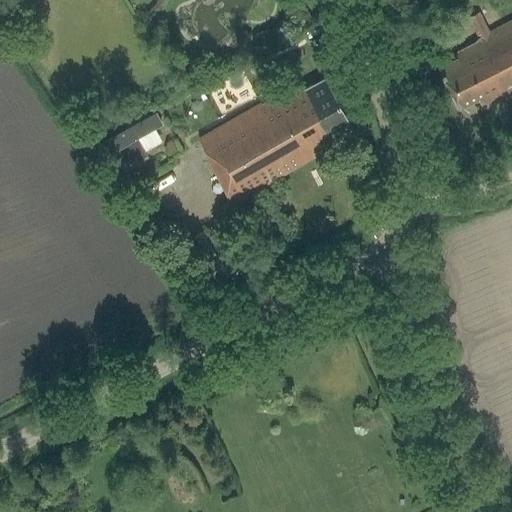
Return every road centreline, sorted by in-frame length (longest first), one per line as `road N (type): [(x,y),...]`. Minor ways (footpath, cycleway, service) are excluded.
road 1 (unclassified): [(0,447),(403,244)]
road 2 (tertiary): [(483,511),(430,394),(403,244)]
road 3 (tertiary): [(403,203),(391,119),(330,0)]
